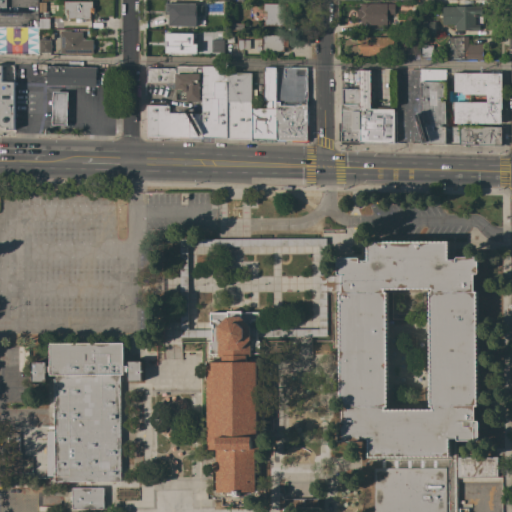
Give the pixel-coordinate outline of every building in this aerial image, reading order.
[(67,10),(64,10),(64,1),(92,1),(92,8),(94,8),(94,12),(93,12),(93,13),(90,13),(90,20),(81,20),(81,22),(75,22),(75,19),(68,19),(67,10)] [(190,1),(190,13),(192,13),(192,20),(166,20),(166,14),(163,14),(163,7),(166,7),(166,1),(190,1)] [(360,10),(360,3),(394,3),(394,6),(395,6),(395,11),(394,12),(394,14),(386,15),(386,20),(389,20),(389,24),(386,24),(386,25),(360,25),(360,18),(357,18),(357,10),(360,10)] [(266,11),(263,11),(263,4),(284,4),(284,25),(264,25),(264,19),(266,19),(266,11)] [(442,24),(442,7),(455,7),(455,6),(482,6),(482,15),(480,15),(480,16),(476,16),(476,15),(475,15),(475,25),(479,24),(479,30),(455,30),(455,24),(442,24)] [(419,17),(419,29),(405,29),(406,17),(419,17)] [(49,18),(49,28),(39,29),(39,18),(49,18)] [(220,20),(220,29),(202,29),(202,20),(220,20)] [(434,22),(434,35),(421,35),(422,22),(434,22)] [(243,23),(243,31),(232,30),(232,23),(243,23)] [(60,53),(60,49),(57,49),(57,38),(60,38),(60,31),(71,31),(71,32),(82,32),(82,37),(83,38),(84,38),(85,39),(85,40),(93,40),(93,44),(94,45),(94,48),(92,49),(93,53),(60,53)] [(163,45),(164,45),(164,39),(163,39),(163,32),(185,31),(186,41),(183,41),(183,47),(185,46),(185,53),(163,54),(163,45)] [(406,41),(407,41),(407,33),(420,33),(420,54),(406,54),(406,41)] [(256,51),(256,47),(261,47),(261,35),(283,35),(283,37),(287,37),(287,47),(283,47),(283,51),(256,51)] [(449,37),(468,36),(468,44),(482,44),(482,60),(477,60),(477,58),(449,58),(449,37)] [(393,37),(393,42),(396,42),(396,56),(359,56),(359,48),(356,48),(356,37),(393,37)] [(225,38),(226,56),(220,56),(220,50),(206,50),(205,38),(225,38)] [(51,53),(39,52),(39,40),(51,40),(51,53)] [(249,40),(249,49),(243,49),(243,51),(237,51),(237,40),(249,40)] [(433,47),(433,57),(421,57),(421,48),(433,47)] [(14,129),(6,129),(6,128),(2,127),(0,125),(0,65),(1,65),(1,82),(14,82),(14,129)] [(67,86),(46,85),(46,66),(67,67),(96,67),(95,87),(67,86)] [(200,75),(199,75),(199,101),(185,101),(185,100),(175,100),(175,83),(151,83),(151,85),(148,85),(148,83),(147,83),(147,68),(175,68),(175,66),(201,66),(200,75)] [(203,137),(202,137),(201,113),(202,98),(200,98),(200,75),(201,66),(202,66),(227,66),(227,73),(227,138),(235,139),(235,141),(227,141),(227,137),(203,137)] [(277,140),(276,140),(276,141),(252,141),(252,139),(252,90),(256,90),(256,102),(255,102),(255,108),(266,109),(266,101),(263,101),(263,67),(276,67),(275,78),(276,78),(277,140)] [(276,78),(284,78),(284,68),(306,67),(306,78),(309,78),(309,95),(307,95),(307,105),(309,105),(309,109),(306,109),(306,126),(308,126),(308,142),(291,142),(291,140),(277,140),(276,78)] [(446,144),(422,143),(421,100),(424,101),(424,97),(421,97),(421,69),(445,69),(445,82),(444,82),(445,126),(446,126),(446,144)] [(360,142),(359,142),(358,89),(359,70),(370,70),(370,71),(372,71),(372,78),(370,78),(370,81),(372,81),(372,89),(370,89),(370,91),(371,91),(372,92),(373,94),(373,96),(373,98),(372,101),(372,106),(370,106),(370,109),(393,109),(393,112),(396,112),(396,141),(394,141),(394,143),(360,142)] [(227,73),(251,73),(251,90),(252,90),(252,139),(235,139),(227,138),(227,73)] [(454,123),(454,102),(486,102),(486,94),(462,94),(462,92),(454,92),(454,79),(453,79),(453,74),(454,74),(454,73),(501,73),(501,124),(454,123)] [(359,142),(359,145),(341,144),(341,141),(338,141),(338,123),(340,123),(340,104),(342,104),(342,89),(358,89),(359,142)] [(66,125),(52,124),(53,92),(67,93),(66,125)] [(202,137),(202,139),(188,139),(188,137),(187,137),(187,139),(181,139),(181,137),(178,137),(178,138),(169,138),(169,137),(165,137),(165,138),(159,138),(159,136),(157,136),(157,138),(149,138),(149,136),(146,136),(146,133),(145,133),(145,127),(146,127),(146,123),(145,123),(145,116),(146,116),(146,105),(168,105),(168,113),(188,113),(188,104),(194,104),(194,113),(201,113),(202,137)] [(501,127),(501,146),(446,144),(446,126),(501,127)] [(208,337),(177,338),(177,283),(177,238),(323,237),(324,276),(324,290),(324,335),(254,336),(254,329),(272,329),(316,328),(316,283),(316,245),(185,245),(185,283),(185,329),(208,329),(208,337)] [(361,511),(361,441),(338,441),(338,422),(342,422),(342,406),(339,406),(339,291),(324,290),(324,276),(331,275),(330,274),(330,273),(330,258),(358,257),(359,258),(359,260),(366,260),(366,241),(448,241),(448,259),(455,259),(455,258),(456,257),(458,257),(477,257),(478,259),(478,273),(477,273),(476,274),(474,274),(474,291),(477,291),(477,406),(475,406),(475,421),(476,421),(477,421),(478,422),(479,423),(478,440),(457,440),(457,457),(497,456),(497,477),(457,477),(457,508),(460,508),(460,511),(361,511)] [(207,325),(205,325),(205,321),(205,312),(222,312),(222,310),(224,310),(233,310),(238,310),(238,312),(256,311),(256,326),(254,326),(254,329),(254,336),(254,340),(256,340),(256,353),(247,353),(247,356),(242,356),(242,362),(251,362),(252,435),(257,435),(257,450),(252,450),(252,492),(238,492),(238,496),(228,496),(228,492),(213,492),(212,451),(209,451),(209,449),(204,449),(204,441),(203,441),(203,363),(216,363),(216,356),(213,356),(213,354),(205,354),(205,341),(207,341),(208,337),(208,329),(207,325)] [(46,431),(54,431),(54,429),(47,429),(47,426),(54,426),(54,417),(51,417),(51,413),(54,413),(54,375),(50,375),(50,372),(46,372),(46,381),(32,381),(32,362),(45,362),(46,362),(46,366),(49,366),(50,343),(123,343),(124,366),(128,366),(128,361),(141,361),(141,381),(128,381),(128,372),(124,372),(124,375),(120,375),(120,377),(122,377),(122,381),(120,381),(120,424),(123,424),(123,428),(120,428),(121,472),(123,472),(123,476),(120,476),(120,481),(90,482),(90,484),(85,484),(85,482),(54,482),(54,476),(47,476),(46,431)] [(20,399),(5,399),(5,370),(20,370),(20,399)] [(35,458),(6,459),(5,429),(34,429),(35,458)] [(34,460),(35,475),(6,475),(6,460),(34,460)] [(69,500),(69,497),(71,497),(71,489),(72,488),(73,488),(102,488),(103,488),(103,489),(103,508),(103,509),(102,509),(73,509),(72,509),(71,508),(71,500),(69,500)]
